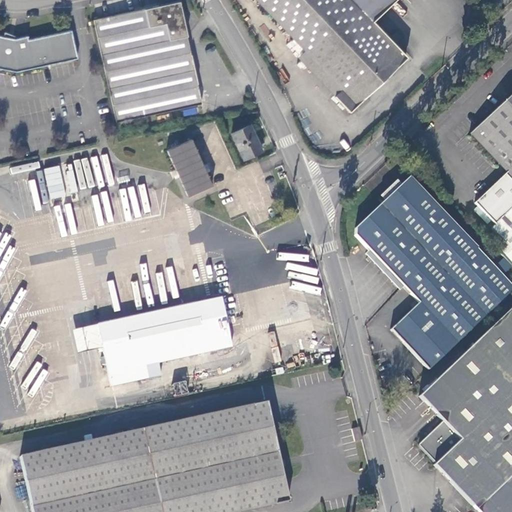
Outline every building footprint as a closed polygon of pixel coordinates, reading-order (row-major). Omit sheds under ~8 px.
[(341,90),(334,97),(348,112),(404,59),(371,24),(395,0),(255,0),(303,50),(341,90)] [(93,20),(101,53),(116,122),(201,103),(179,1),(93,20)] [(77,58),(71,30),(29,39),(28,35),(14,38),(0,35),(0,68),(16,71),(77,58)] [(297,57),(334,97),(341,90),(303,50),(297,57)] [(511,94),(470,134),(507,173),(475,204),(496,226),(491,230),(507,246),(499,254),(511,268),(511,94)] [(228,134),(239,160),(257,152),(245,126),(228,134)] [(165,150),(174,169),(177,176),(186,196),(211,185),(205,172),(202,165),(190,139),(165,150)] [(409,158),(416,166),(424,159),(417,152),(409,158)] [(43,169),(51,207),(79,201),(70,163),(43,169)] [(418,304),(476,249),(409,179),(355,230),(354,237),(410,295),(418,304)] [(429,371),(511,291),(511,286),(476,249),(418,304),(390,330),(429,371)] [(96,326),(110,388),(148,379),(146,372),(157,369),(156,365),(229,348),(218,299),(96,326)] [(511,511),(511,308),(418,397),(443,423),(418,447),(435,465),(433,467),(461,496),(476,511),(511,511)] [(20,459),(31,511),(243,511),(288,502),(265,403),(20,459)] [(361,440),(358,428),(350,430),(353,441),(361,440)]
